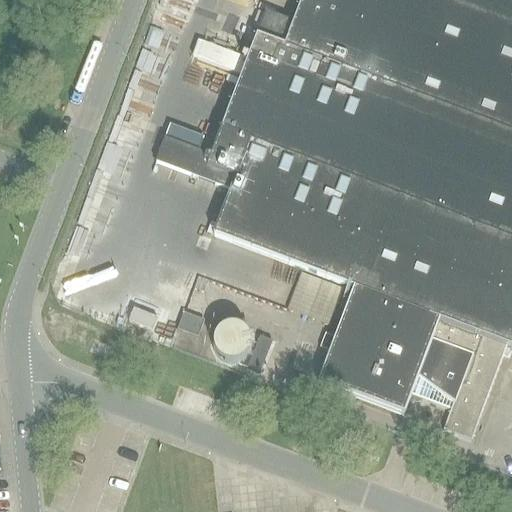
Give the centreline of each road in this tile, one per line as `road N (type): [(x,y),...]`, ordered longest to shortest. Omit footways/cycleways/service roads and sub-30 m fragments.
road 1 (unclassified): [(406,511),(95,393),(17,386)]
road 2 (unclassified): [(17,386),(13,334),(24,286),(133,0)]
road 3 (unclassified): [(30,511),(17,386)]
